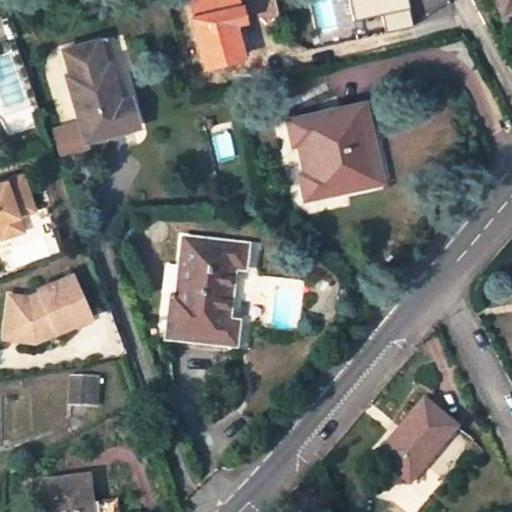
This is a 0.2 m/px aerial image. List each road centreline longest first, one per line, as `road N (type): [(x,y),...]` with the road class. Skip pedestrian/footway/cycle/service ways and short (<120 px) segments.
road 1 (unclassified): [(238,511),(436,281)]
road 2 (residential): [(436,281),(511,436)]
